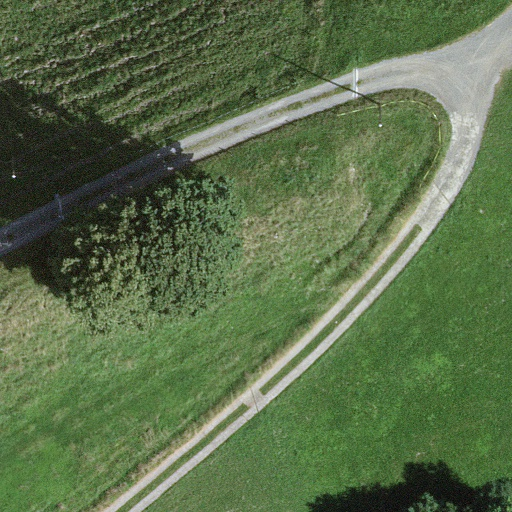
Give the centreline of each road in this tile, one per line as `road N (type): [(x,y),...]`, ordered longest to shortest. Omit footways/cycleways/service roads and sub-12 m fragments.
road 1 (track): [(480,82),(487,129),(478,176),(417,259),(271,407),(152,511)]
road 2 (track): [(0,268),(247,145),(404,83),(480,82)]
